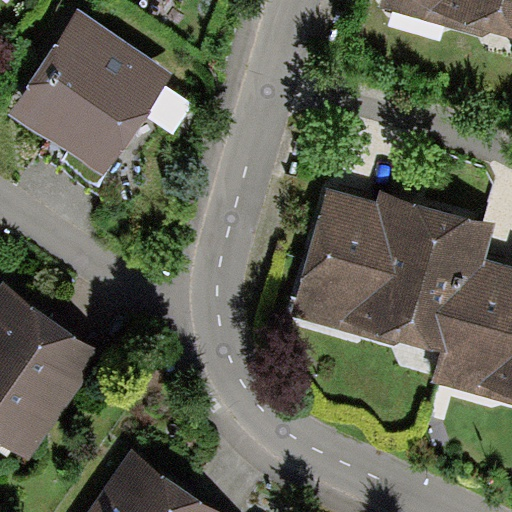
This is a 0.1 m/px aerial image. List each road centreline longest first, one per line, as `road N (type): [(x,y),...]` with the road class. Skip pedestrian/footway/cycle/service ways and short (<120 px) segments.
road 1 (residential): [(453,511),(278,429),(237,378),(218,310)]
road 2 (residential): [(218,310),(230,229),(291,0)]
road 3 (residential): [(218,310),(172,304),(0,199)]
